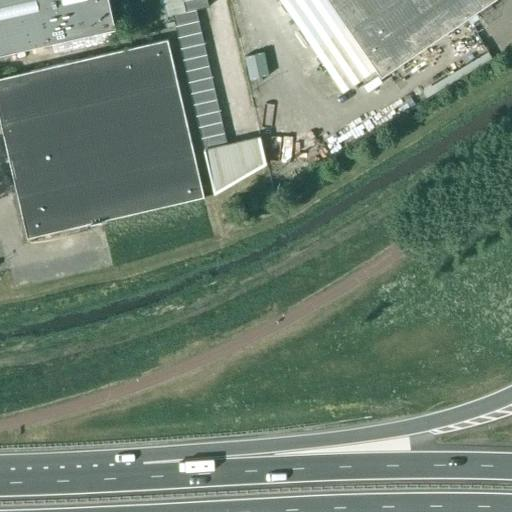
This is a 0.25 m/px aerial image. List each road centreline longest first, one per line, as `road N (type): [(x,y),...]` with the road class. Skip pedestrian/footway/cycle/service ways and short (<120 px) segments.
road 1 (trunk): [(511,398),(456,421),(243,448),(140,479)]
road 2 (trunk): [(511,468),(140,479)]
road 3 (trunk): [(319,511),(511,510)]
road 4 (trunk): [(140,479),(0,483)]
